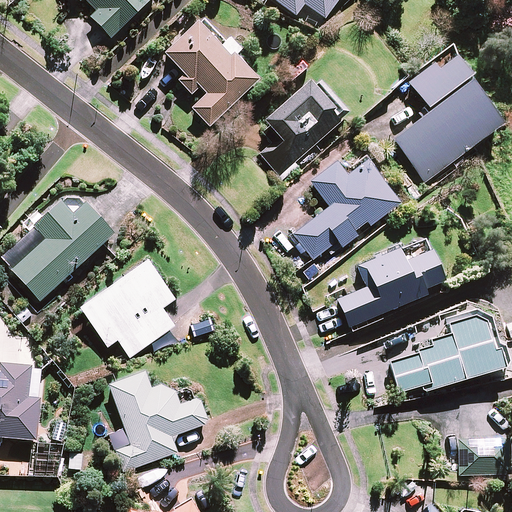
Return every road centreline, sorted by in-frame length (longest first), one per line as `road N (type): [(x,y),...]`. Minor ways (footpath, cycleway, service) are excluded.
road 1 (residential): [(299,390),(217,237),(79,118)]
road 2 (residential): [(299,390),(273,487),(285,511)]
road 3 (residential): [(0,211),(79,118)]
